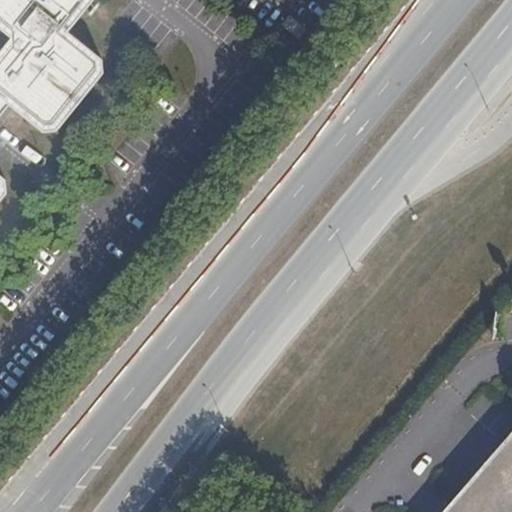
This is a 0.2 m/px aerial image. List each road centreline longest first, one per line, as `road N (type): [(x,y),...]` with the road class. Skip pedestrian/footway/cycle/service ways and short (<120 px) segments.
road 1 (secondary): [(187,430),(511,33)]
road 2 (secondary): [(445,0),(125,385)]
road 3 (unclassified): [(357,511),(483,364),(511,361)]
road 4 (motorway): [(125,385),(12,511)]
road 5 (secondary): [(125,385),(24,511)]
